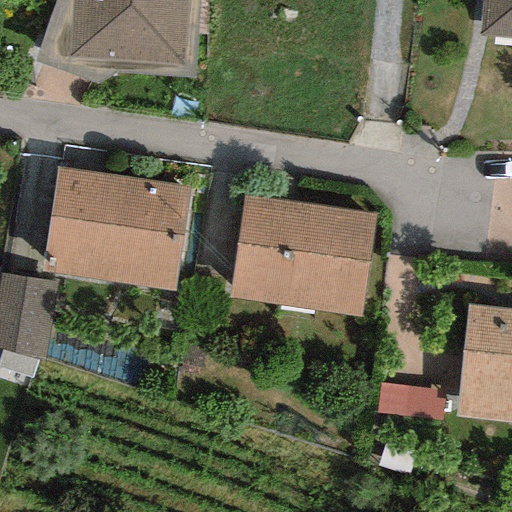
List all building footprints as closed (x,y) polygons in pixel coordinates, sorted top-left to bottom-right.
[(185,0),(75,0),(72,62),(181,69),(185,0)] [(511,0),(482,0),(477,43),(511,47),(511,0)] [(190,193),(57,173),(41,278),(175,297),(190,193)] [(375,218),(243,199),(226,305),(359,327),(375,218)] [(52,287),(0,278),(0,358),(40,364),(52,287)] [(511,315),(464,310),(452,422),(511,428),(511,315)]
